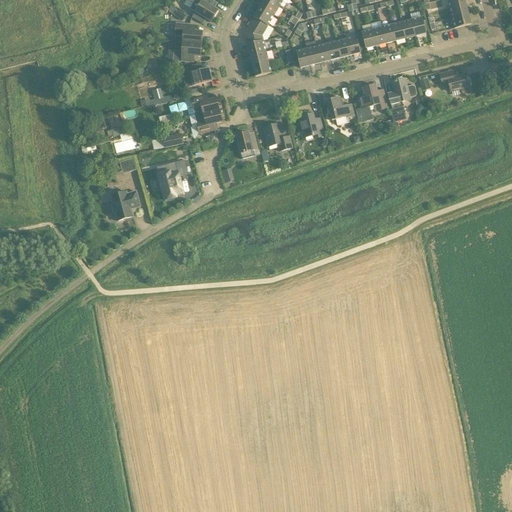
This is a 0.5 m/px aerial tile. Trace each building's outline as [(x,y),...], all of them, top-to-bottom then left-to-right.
[(184,14),(203,25),(206,19),(212,22),(218,11),(210,7),(214,1),(211,0),(195,0),(190,10),(187,9),(184,14)] [(273,18),(279,8),(265,0),(264,0),(259,10),(273,18)] [(265,0),(279,8),(283,0),(288,0),(289,0),(288,0),(265,0)] [(464,0),(447,0),(450,9),(466,5),(464,0)] [(466,5),(450,9),(452,19),(468,15),(466,5)] [(267,28),(273,18),(259,10),(253,20),(267,28)] [(177,11),(174,16),(182,22),(186,16),(177,11)] [(468,15),(452,19),(455,29),(471,25),(468,15)] [(412,21),(416,37),(426,34),(422,18),(412,21)] [(262,36),(267,28),(253,20),(244,34),(247,45),(263,41),(262,36)] [(416,37),(412,21),(402,23),(406,39),(416,37)] [(203,32),(189,31),(190,24),(176,23),(175,37),(183,37),(183,43),(202,45),(203,32)] [(406,39),(402,23),(392,25),(396,42),(406,39)] [(396,42),(392,25),(382,28),(386,44),(396,42)] [(386,44),(382,28),(372,30),(376,46),(386,44)] [(376,46),(372,30),(362,33),(366,49),(376,46)] [(346,40),(350,56),(360,53),(356,37),(346,40)] [(350,56),(346,40),(336,42),(340,58),(350,56)] [(250,56),(266,52),(263,41),(247,45),(250,56)] [(340,58),(336,42),(326,45),(330,61),(340,58)] [(202,45),(183,43),(182,51),(174,51),(173,62),(187,63),(187,56),(201,57),(202,45)] [(330,61),(326,45),(316,47),(320,63),(330,61)] [(320,63),(316,47),(306,50),(310,66),(320,63)] [(310,66),(306,50),(296,52),(300,68),(310,66)] [(250,56),(253,67),(269,63),(266,52),(250,56)] [(269,63),(253,67),(255,77),(271,73),(269,63)] [(195,65),(181,69),(183,75),(186,88),(193,86),(212,82),(209,69),(197,72),(195,65)] [(466,75),(453,78),(451,72),(440,75),(443,86),(449,84),(451,92),(469,88),(466,75)] [(133,81),(134,85),(135,85),(136,86),(147,84),(145,78),(133,81)] [(422,92),(431,90),(428,78),(420,80),(422,92)] [(410,100),(410,99),(415,97),(417,95),(415,88),(413,86),(407,87),(405,79),(391,83),(394,94),(389,96),(392,110),(390,110),(393,124),(397,123),(406,120),(402,102),(410,100)] [(384,94),(378,96),(375,86),(363,89),(364,96),(358,97),(361,109),(375,106),(377,112),(387,109),(384,94)] [(152,91),(154,100),(154,101),(163,99),(163,98),(161,89),(152,91)] [(190,118),(219,111),(216,99),(203,102),(202,96),(190,99),(192,108),(188,109),(190,118)] [(332,121),(347,117),(348,119),(355,117),(352,105),(342,107),(340,98),(326,101),(332,121)] [(219,111),(190,118),(192,128),(197,127),(199,134),(211,132),(209,126),(222,123),(219,111)] [(321,123),(315,125),(313,115),(298,118),(303,139),(312,137),(313,140),(324,137),(321,123)] [(280,152),(292,149),(289,137),(282,139),(279,124),(264,128),(269,147),(278,145),(280,152)] [(125,127),(112,131),(113,137),(127,134),(125,127)] [(103,128),(96,130),(98,138),(105,136),(103,128)] [(242,160),(254,157),(261,155),(260,153),(257,140),(250,141),(248,133),(236,136),(242,160)] [(158,139),(160,150),(184,145),(182,135),(158,139)] [(94,142),(84,145),(87,154),(97,152),(94,142)] [(136,171),(133,159),(127,161),(130,172),(136,171)] [(158,175),(164,200),(176,197),(175,195),(183,193),(179,177),(188,174),(185,163),(168,167),(169,172),(158,175)] [(230,169),(222,171),(225,183),(233,181),(230,169)] [(126,192),(110,197),(113,205),(111,205),(113,212),(115,212),(117,222),(133,217),(131,210),(140,207),(136,192),(127,195),(126,192)]
